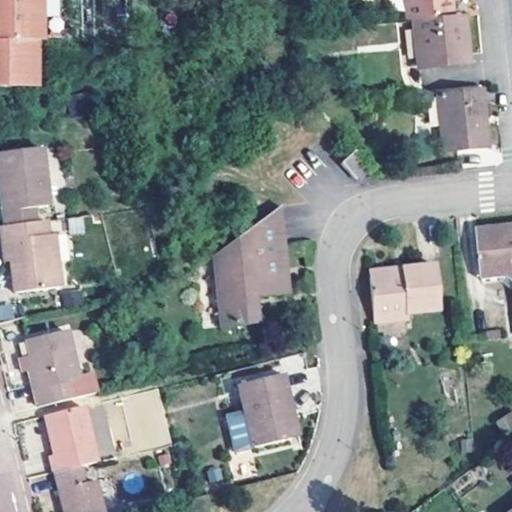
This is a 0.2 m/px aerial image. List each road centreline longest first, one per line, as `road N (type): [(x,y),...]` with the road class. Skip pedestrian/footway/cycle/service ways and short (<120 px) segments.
road 1 (residential): [(511,189),(403,200),(342,230),(329,271),(342,375),(337,437),(297,511)]
road 2 (residential): [(511,148),(493,0)]
